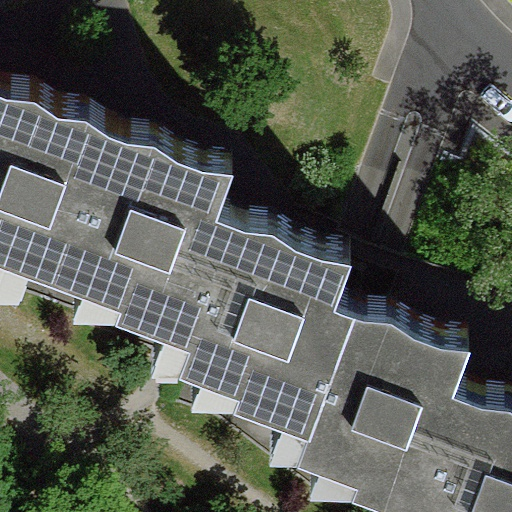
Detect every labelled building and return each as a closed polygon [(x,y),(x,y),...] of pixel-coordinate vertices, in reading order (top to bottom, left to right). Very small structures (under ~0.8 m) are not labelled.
[(12,71),(0,67),(0,237),(65,261),(121,111),(107,105),(86,91),(58,88),(35,72),(12,71)] [(128,114),(121,111),(65,261),(121,282),(118,295),(192,321),(236,197),(218,190),(235,143),(206,142),(178,131),(157,116),(128,114)] [(252,202),(236,197),(192,321),(183,347),(240,369),(237,381),(311,408),(355,284),(335,277),(353,231),(322,228),(295,218),(275,203),(252,202)] [(365,287),(355,284),(311,408),(301,435),(359,455),(355,468),(429,495),(475,372),(455,364),(472,317),(442,315),(414,305),(393,291),(365,287)] [(486,376),(475,372),(429,495),(422,511),(511,511),(511,378),(509,377),(486,376)]
